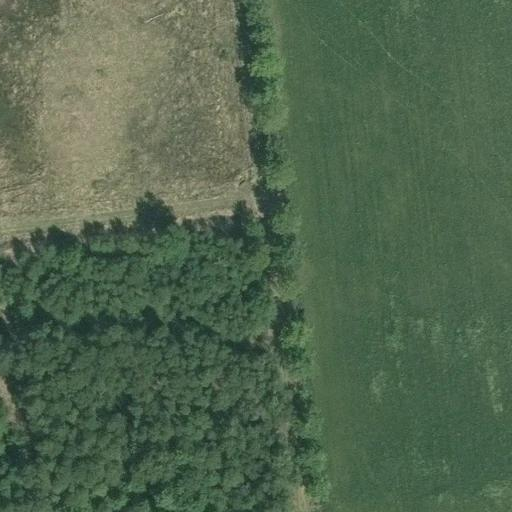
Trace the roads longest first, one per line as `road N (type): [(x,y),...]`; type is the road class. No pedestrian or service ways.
road 1 (track): [(0,226),(203,203),(268,185),(304,511)]
road 2 (track): [(268,185),(248,0)]
